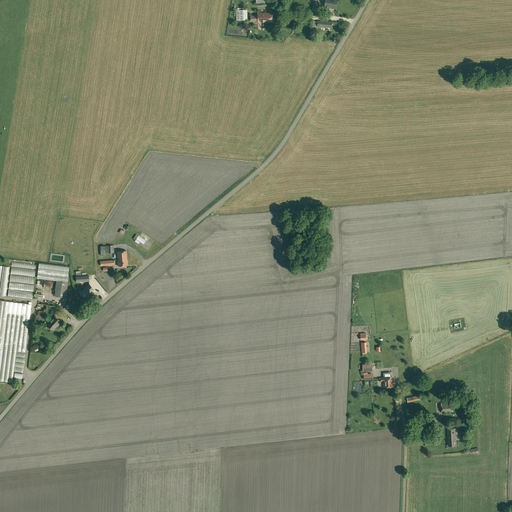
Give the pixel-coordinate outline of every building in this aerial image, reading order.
[(325,0),(324,7),(336,9),(337,0),(325,0)] [(257,21),(257,22),(265,22),(272,21),(271,13),(265,13),(257,13),(257,15),(250,15),(250,21),(257,21)] [(134,241),(147,250),(151,244),(136,234),(133,239),(135,240),(134,241)] [(100,246),(100,255),(105,255),(105,253),(113,253),(113,245),(105,246),(100,246)] [(117,251),(118,266),(127,265),(126,250),(117,251)] [(37,278),(67,281),(69,267),(39,263),(37,278)] [(11,282),(35,284),(36,278),(37,270),(38,266),(13,264),(13,268),(12,268),(12,275),(11,282)] [(54,296),(66,297),(68,282),(57,280),(54,296)] [(80,292),(85,298),(94,289),(89,283),(80,292)] [(26,299),(27,294),(10,291),(9,296),(26,299)] [(28,353),(33,301),(30,301),(29,302),(10,300),(9,312),(7,312),(6,324),(7,324),(7,326),(4,326),(3,335),(14,336),(12,361),(17,362),(16,368),(19,368),(19,372),(24,373),(26,353),(28,353)] [(46,324),(53,330),(61,321),(54,315),(46,324)] [(393,380),(392,380),(392,377),(391,377),(390,373),(383,373),(384,378),(380,378),(380,380),(383,380),(383,387),(393,386),(392,382),(394,381),(393,380)] [(441,403),(442,413),(453,412),(452,402),(441,403)] [(448,440),(448,446),(457,445),(456,440),(455,428),(447,429),(448,440)]
